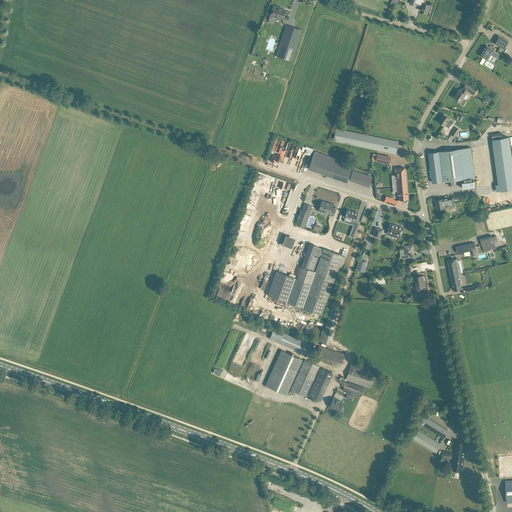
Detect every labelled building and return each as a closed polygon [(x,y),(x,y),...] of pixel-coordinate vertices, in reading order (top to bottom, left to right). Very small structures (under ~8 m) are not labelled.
[(410,0),(410,3),(416,5),(417,5),(422,7),(421,11),(425,12),(424,13),(429,15),(429,14),(430,9),(431,5),(429,4),(429,5),(424,3),(425,0),(410,0)] [(270,15),(283,20),(286,10),(273,5),(270,15)] [(276,56),(291,60),(301,30),(286,25),(276,56)] [(493,42),(504,49),(509,42),(498,35),(493,42)] [(491,54),(497,58),(500,54),(494,50),(487,45),(480,55),(488,60),(491,54)] [(455,97),(461,101),(459,103),(463,105),(467,100),(463,98),(466,94),(465,93),(467,91),(473,95),(477,89),(467,82),(463,88),(464,88),(462,91),(460,90),(455,97)] [(450,118),(444,114),(439,121),(445,125),(449,128),(451,124),(452,124),(454,121),(450,118)] [(451,133),(455,136),(460,129),(456,126),(451,133)] [(398,141),(336,128),(334,140),(395,153),(398,141)] [(511,189),(511,158),(509,137),(493,139),(499,184),(496,184),(497,191),(511,189)] [(475,177),(471,147),(429,153),(433,182),(447,181),(448,182),(449,182),(449,185),(453,184),(453,180),(475,177)] [(346,181),(352,164),(314,151),(308,168),(346,181)] [(391,156),(377,153),(375,161),(389,164),(391,156)] [(395,174),(392,174),(392,181),(401,180),(406,179),(405,167),(395,168),(395,174)] [(353,170),(349,179),(368,186),(372,177),(353,170)] [(471,178),(464,179),(464,182),(462,182),(463,188),(475,187),(474,181),(472,181),(471,178)] [(392,181),(392,185),(393,192),(397,192),(397,193),(399,192),(399,200),(407,199),(406,179),(401,180),(392,181)] [(443,199),(436,200),(438,209),(449,207),(455,206),(453,197),(443,199)] [(332,204),(322,200),(318,210),(333,215),(335,208),(331,207),(332,204)] [(309,212),(311,206),(305,204),(303,210),(301,209),(299,215),(298,215),(297,218),(298,218),(296,224),(303,226),(308,212),(309,212)] [(358,212),(347,209),(345,216),(352,219),(350,224),(353,225),(355,220),(358,212)] [(387,231),(400,235),(400,236),(400,235),(401,234),(401,235),(403,231),(402,231),(403,228),(403,227),(402,227),(398,226),(395,224),(395,225),(390,223),(389,223),(387,231)] [(352,226),(349,236),(354,238),(357,228),(352,226)] [(382,229),(375,227),(373,235),(380,238),(382,229)] [(498,242),(496,236),(492,237),(492,235),(480,239),(484,251),(495,248),(494,243),(498,242)] [(316,247),(317,246),(309,243),(297,278),(276,271),(268,295),(280,300),(321,314),(339,264),(342,265),(345,256),(342,255),(323,248),(323,249),(316,247)] [(476,253),(475,250),(476,249),(475,243),(462,245),(463,252),(466,251),(470,251),(471,254),(476,253)] [(414,254),(413,245),(404,246),(405,255),(414,254)] [(362,256),(367,260),(371,255),(366,251),(362,256)] [(451,275),(460,273),(457,258),(448,260),(451,275)] [(359,259),(356,269),(365,271),(366,266),(364,265),(365,261),(359,259)] [(454,290),(462,288),(460,281),(462,281),(460,273),(451,275),(454,290)] [(415,277),(416,284),(414,284),(416,293),(411,293),(412,299),(423,297),(421,287),(424,287),(425,286),(424,286),(423,281),(424,281),(423,275),(420,276),(420,275),(419,275),(420,276),(415,277)] [(327,320),(322,342),(330,344),(334,322),(327,320)] [(269,338),(279,342),(303,353),(304,350),(308,351),(311,345),(274,328),(269,338)] [(345,354),(326,348),(319,346),(316,356),(342,363),(345,354)] [(266,385),(286,394),(302,359),(282,350),(266,385)] [(291,389),(306,396),(319,366),(304,359),(291,389)] [(352,361),(346,379),(370,387),(375,371),(362,367),(363,365),(352,361)] [(320,367),(308,395),(319,400),(329,378),(330,379),(333,373),(320,367)] [(345,381),(343,387),(342,390),(361,396),(363,387),(345,381)] [(333,398),(329,405),(335,408),(335,409),(339,411),(339,410),(341,411),(342,411),(343,409),(343,408),(341,407),(343,402),(333,398)] [(456,411),(449,403),(444,409),(451,416),(456,411)] [(424,416),(420,423),(444,438),(448,431),(424,416)] [(441,444),(417,429),(412,437),(436,452),(441,444)] [(453,469),(462,471),(466,442),(456,441),(453,469)]
